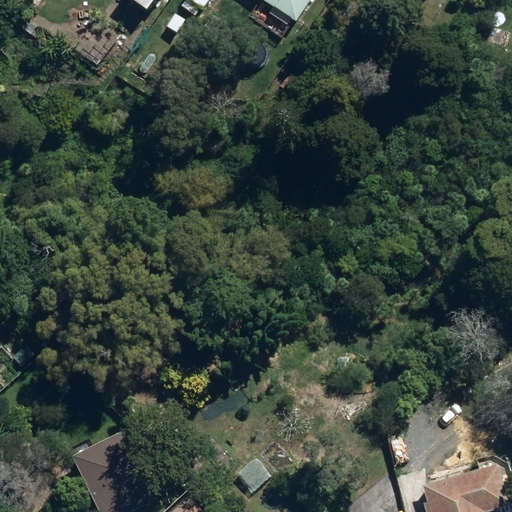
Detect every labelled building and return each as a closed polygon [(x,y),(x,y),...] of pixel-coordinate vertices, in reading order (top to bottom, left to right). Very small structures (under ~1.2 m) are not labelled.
[(125,0),(146,14),(156,0),(159,2),(160,0),(125,0)] [(257,0),(296,26),(313,0),(257,0)] [(124,438),(72,460),(94,511),(144,511),(154,508),(124,438)] [(422,439),(396,442),(399,474),(425,472),(422,439)] [(498,469),(422,490),(428,511),(502,511),(509,510),(498,469)]
